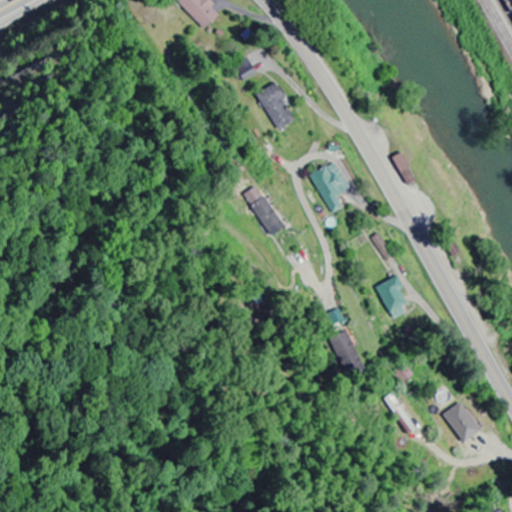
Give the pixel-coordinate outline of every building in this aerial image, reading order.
[(175,0),(175,1),(206,30),(220,14),(204,0),(175,0)] [(243,83),(256,77),(248,60),(235,66),(243,83)] [(272,86),(256,96),(279,132),(296,121),(272,86)] [(311,177),(332,215),(343,209),(336,197),(349,190),(334,163),(311,177)] [(271,237),(283,229),(257,187),(244,195),(271,237)] [(377,287),(391,317),(409,309),(400,290),(402,289),(397,278),(377,287)] [(328,314),(332,325),(343,321),(339,310),(328,314)] [(345,373),(361,366),(347,332),(331,339),(345,373)] [(443,415),(463,444),(480,431),(459,403),(443,415)]
